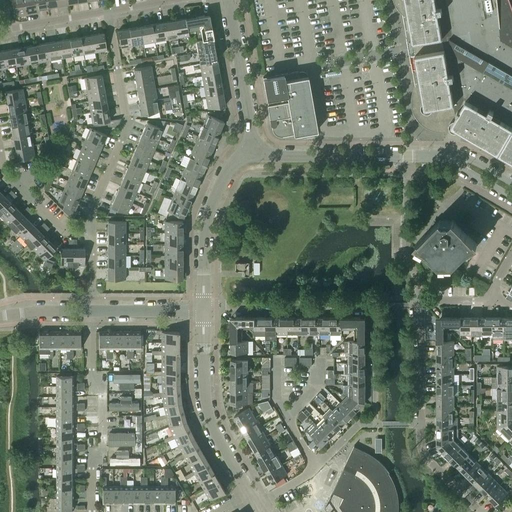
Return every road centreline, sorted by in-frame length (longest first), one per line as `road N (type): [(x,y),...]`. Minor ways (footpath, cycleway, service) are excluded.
road 1 (residential): [(474,511),(420,440),(419,300),(490,296)]
road 2 (tertiary): [(251,149),(448,158),(511,191)]
road 3 (residential): [(91,230),(91,210),(127,127),(108,14)]
road 4 (tertiary): [(253,501),(206,406),(203,309)]
road 5 (residential): [(90,511),(98,456),(93,311)]
road 6 (tertiary): [(203,309),(202,226),(230,167),(251,149)]
road 7 (residential): [(203,309),(374,305)]
road 8 (residential): [(251,149),(224,0)]
